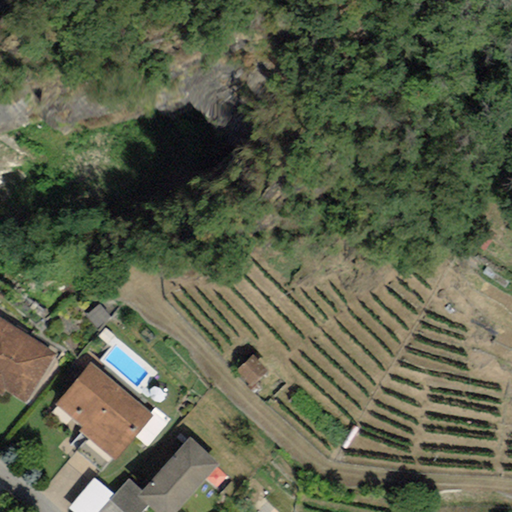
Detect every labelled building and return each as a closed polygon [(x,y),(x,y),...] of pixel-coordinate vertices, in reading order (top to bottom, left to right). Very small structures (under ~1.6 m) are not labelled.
[(0,318),(0,395),(2,397),(5,392),(24,404),(56,354),(0,318)] [(152,415),(90,364),(55,405),(83,428),(79,432),(114,460),(152,415)] [(141,490),(137,495),(148,505),(155,511),(175,511),(219,463),(189,437),(141,490)] [(97,511),(109,499),(113,495),(94,479),(69,509),(72,511),(97,511)] [(122,511),(141,511),(148,505),(137,495),(141,490),(130,479),(113,495),(109,499),(122,511)]
